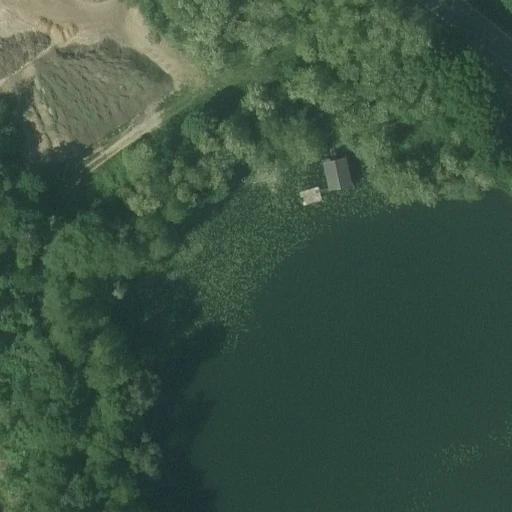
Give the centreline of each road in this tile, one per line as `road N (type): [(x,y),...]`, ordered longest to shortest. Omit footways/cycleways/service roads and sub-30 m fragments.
road 1 (track): [(102,10),(249,66),(224,94),(198,97),(128,140),(62,196),(50,298),(86,364),(99,429),(93,465),(110,511)]
road 2 (track): [(249,66),(299,53),(509,147)]
